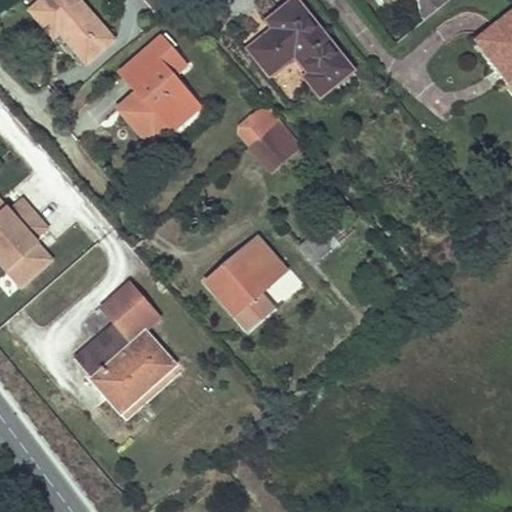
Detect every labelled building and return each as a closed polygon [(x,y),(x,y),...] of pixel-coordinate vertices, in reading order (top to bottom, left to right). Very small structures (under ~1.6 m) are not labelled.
[(87,63),(113,40),(78,0),(41,0),(29,10),(53,36),(55,34),(60,30),(68,40),(87,63)] [(282,19),(244,51),(267,79),(293,58),(307,75),(302,79),(318,99),(352,72),(295,0),(291,0),(276,12),(282,19)] [(414,0),(425,15),(444,2),(442,0),(414,0)] [(511,13),(477,40),(511,83),(511,13)] [(60,40),(68,40),(60,30),(55,34),(60,40)] [(106,107),(95,116),(120,146),(156,116),(165,127),(194,103),(170,75),(164,67),(174,59),(158,39),(93,93),(101,102),(106,107)] [(181,66),(174,59),(164,67),(170,75),(181,66)] [(120,146),(95,116),(106,107),(101,102),(85,115),(124,162),(165,127),(156,116),(120,146)] [(279,124),(266,109),(250,122),(250,128),(261,140),(279,124)] [(282,175),(305,155),(279,124),(261,140),(256,144),(282,175)] [(247,152),(273,182),(282,175),(256,144),(247,152)] [(0,199),(0,259),(22,285),(52,258),(34,238),(48,227),(24,199),(10,211),(0,199)] [(335,218),(299,248),(311,261),(346,231),(335,218)] [(258,239),(206,284),(247,333),(273,310),(261,295),(286,273),(258,239)] [(92,381),(120,413),(174,364),(144,329),(160,314),(132,284),(104,308),(117,321),(76,357),(95,378),(92,381)]
